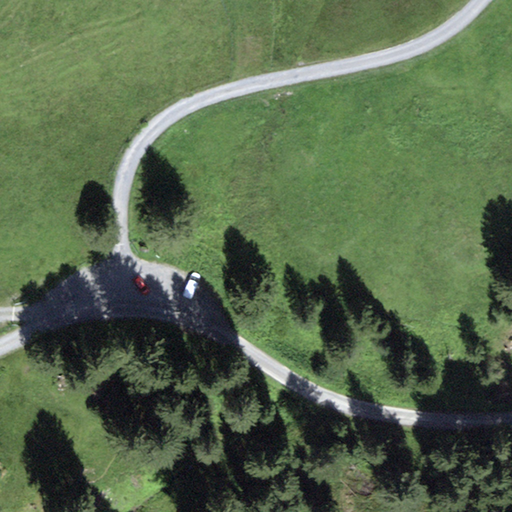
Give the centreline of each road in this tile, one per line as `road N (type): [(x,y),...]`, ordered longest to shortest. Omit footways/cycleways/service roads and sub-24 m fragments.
road 1 (track): [(122,283),(127,152),(183,100),(406,56),(455,28),(482,0)]
road 2 (track): [(64,312),(122,283),(182,304),(282,374),(359,411),(424,424),(511,423)]
